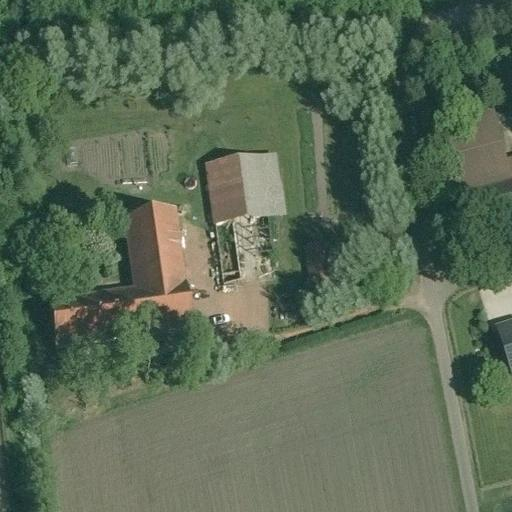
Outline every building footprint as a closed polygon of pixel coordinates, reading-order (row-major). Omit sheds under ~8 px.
[(176,143),(159,146),(161,159),(178,156),(176,143)] [(504,149),(449,164),(469,242),(511,230),(511,183),(507,164),(504,149)] [(276,158),(205,168),(222,288),(267,282),(274,281),(266,224),(285,221),(276,158)] [(167,215),(122,221),(132,293),(139,339),(190,332),(174,215),(167,215)] [(346,246),(306,251),(310,284),(313,306),(335,304),(334,295),(352,293),(350,275),(346,246)] [(132,293),(48,305),(54,351),(139,339),(132,293)] [(511,328),(499,333),(511,373),(511,328)]
